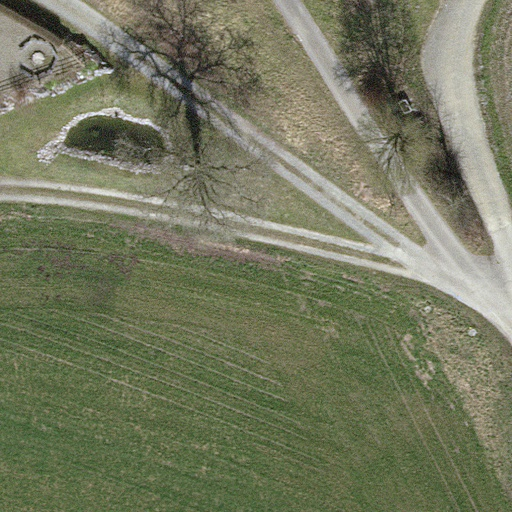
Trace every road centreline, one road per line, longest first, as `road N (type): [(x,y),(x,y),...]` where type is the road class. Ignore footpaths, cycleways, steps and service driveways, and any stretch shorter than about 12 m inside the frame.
road 1 (track): [(58,0),(430,269),(511,301)]
road 2 (track): [(511,300),(458,259),(285,0)]
road 3 (track): [(481,0),(468,42),(465,101),(511,258)]
